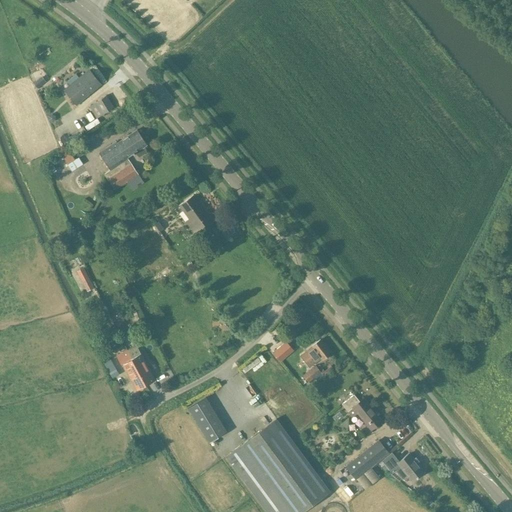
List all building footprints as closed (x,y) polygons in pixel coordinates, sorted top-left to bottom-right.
[(79,79),(75,74),(67,82),(70,86),(65,91),(76,104),(100,84),(89,71),(79,79)] [(114,107),(106,96),(89,107),(96,118),(114,107)] [(147,152),(145,147),(146,146),(136,131),(118,143),(117,141),(99,153),(110,170),(104,174),(114,190),(138,174),(127,158),(135,153),(139,157),(147,152)] [(75,160),(69,152),(62,156),(72,171),(83,164),(78,158),(75,160)] [(179,205),(189,219),(183,223),(194,238),(200,234),(201,235),(215,224),(193,195),(179,205)] [(148,242),(160,236),(152,220),(140,226),(148,242)] [(155,224),(160,232),(165,229),(159,221),(155,224)] [(139,255),(152,276),(156,274),(159,280),(170,273),(166,267),(170,265),(158,244),(139,255)] [(84,267),(78,271),(88,291),(94,287),(84,267)] [(331,354),(320,340),(300,355),(309,368),(320,359),(322,361),(331,354)] [(293,350),(286,342),(273,354),(280,362),(293,350)] [(136,345),(127,350),(145,386),(155,381),(136,345)] [(136,391),(145,386),(127,350),(116,356),(121,365),(122,364),(136,391)] [(118,375),(110,360),(104,364),(112,378),(118,375)] [(270,361),(253,375),(262,385),(271,377),(278,385),(285,378),(270,361)] [(324,371),(319,365),(316,367),(315,365),(302,376),(308,383),(313,378),(315,380),(322,374),(324,376),(332,370),(329,367),(324,371)] [(359,402),(354,395),(341,404),(352,418),(357,413),(371,431),(382,422),(363,399),(359,402)] [(205,397),(188,408),(209,442),(227,432),(205,397)] [(225,456),(267,511),(302,511),(330,491),(276,419),(225,456)] [(378,439),(345,466),(356,479),(389,453),(378,439)] [(399,462),(392,453),(382,461),(385,464),(381,467),(389,473),(394,468),(403,479),(407,475),(412,481),(423,473),(408,454),(399,462)] [(429,494),(421,487),(416,494),(424,499),(429,494)]
